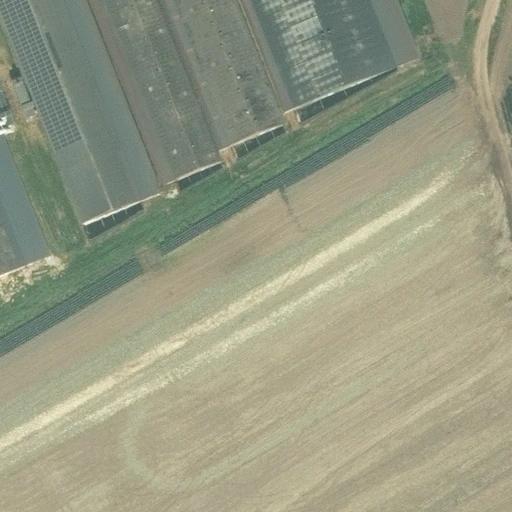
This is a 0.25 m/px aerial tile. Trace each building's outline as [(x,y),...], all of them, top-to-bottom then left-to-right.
[(59,0),(0,0),(0,19),(82,227),(140,204),(59,0)] [(222,164),(217,153),(157,0),(88,0),(162,187),(222,164)] [(236,0),(157,0),(217,153),(286,126),(282,115),(236,0)] [(367,0),(236,0),(282,115),(395,71),(367,0)] [(0,205),(0,278),(25,269),(0,205)]
